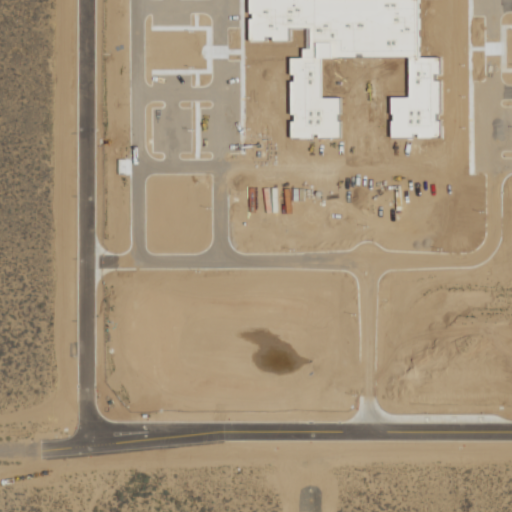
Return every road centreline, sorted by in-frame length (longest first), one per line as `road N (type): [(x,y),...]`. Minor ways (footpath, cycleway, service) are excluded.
road 1 (residential): [(511,435),(214,434),(38,454)]
road 2 (residential): [(90,448),(87,0)]
